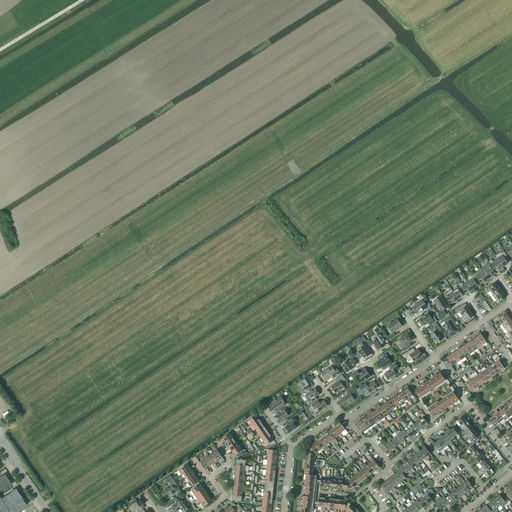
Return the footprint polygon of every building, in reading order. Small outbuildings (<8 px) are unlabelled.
[(506,245),(503,247),(510,257),(509,256),(511,254),(511,244),(507,247),(506,245)] [(500,254),(496,257),(497,259),(503,267),(507,264),(507,263),(509,261),(510,262),(503,252),(500,254)] [(491,260),(488,262),(495,272),(495,271),(497,269),(498,270),(503,267),(497,259),(493,262),(491,260)] [(486,266),(481,270),(482,272),(488,279),(493,276),(492,275),(495,274),(489,264),(486,266)] [(477,273),(474,275),(480,284),(481,284),(480,283),(483,282),(483,283),(488,279),(482,272),(481,270),(477,273)] [(469,281),(468,282),(473,289),(478,286),(477,285),(480,284),(480,285),(480,284),(474,275),(471,277),(470,277),(468,278),(468,279),(469,281)] [(462,283),(459,285),(465,295),(466,294),(465,294),(468,292),(468,293),(473,289),(468,282),(463,285),(462,283)] [(495,283),(486,290),(488,293),(490,291),(493,296),(501,291),(497,286),(496,286),(495,284),(496,283),(495,283)] [(458,289),(453,292),(458,300),(463,296),(462,296),(465,294),(465,295),(459,285),(456,287),(458,289)] [(447,293),(444,295),(450,305),(451,305),(450,304),(453,302),(453,303),(458,300),(453,292),(451,290),(447,293)] [(501,291),(493,296),(496,301),(497,300),(499,303),(504,299),(502,297),(504,296),(501,291)] [(438,313),(439,316),(441,318),(446,315),(445,312),(443,310),(447,307),(440,297),(434,301),(440,311),(438,313)] [(427,311),(431,309),(427,302),(424,304),(422,300),(412,307),(416,313),(422,310),(422,311),(426,309),(427,311)] [(465,304),(455,311),(457,314),(459,313),(462,317),(470,312),(466,307),(466,308),(464,305),(465,305),(465,304)] [(470,312),(462,317),(465,322),(463,323),(465,326),(475,319),(474,320),(472,317),(473,317),(470,312)] [(428,314),(419,320),(421,322),(419,323),(422,326),(423,325),(423,326),(428,323),(429,323),(430,326),(437,321),(433,315),(430,317),(428,314)] [(503,324),(510,319),(506,314),(504,316),(503,315),(497,319),(501,325),(503,324)] [(452,327),(455,325),(449,317),(444,321),(446,324),(442,327),(448,336),(455,332),(452,327)] [(504,329),(511,323),(511,322),(510,319),(503,324),(501,325),(504,329)] [(392,333),(402,326),(397,320),(392,324),(391,323),(388,325),(389,326),(388,326),(392,333)] [(436,344),(443,340),(438,332),(440,330),(436,325),(433,327),(435,329),(434,333),(431,335),(436,344)] [(383,343),(385,341),(380,333),(375,337),(376,339),(372,342),(378,351),(384,346),(383,343)] [(476,337),(482,346),(486,343),(481,334),(476,337)] [(408,344),(412,341),(407,335),(404,337),(404,336),(401,338),(401,339),(398,341),(401,344),(399,346),(403,352),(410,347),(408,344)] [(472,340),(478,349),(482,346),(476,337),(472,340)] [(468,343),(473,351),(478,349),(472,340),(468,343)] [(364,359),(369,355),(367,351),(369,350),(364,343),(359,346),(361,349),(357,351),(360,355),(361,354),(364,359)] [(464,346),(469,354),(473,351),(468,343),(464,346)] [(465,357),(468,355),(469,354),(464,346),(459,349),(465,357)] [(414,362),(423,357),(418,350),(415,352),(413,352),(412,349),(403,355),(407,360),(410,358),(411,360),(412,360),(414,362)] [(455,352),(461,360),(465,357),(459,349),(455,352)] [(451,355),(456,363),(461,360),(455,352),(451,355)] [(456,363),(451,355),(446,358),(452,366),(456,363)] [(384,370),(392,364),(386,356),(376,363),(380,369),(382,367),(384,370)] [(353,367),(357,364),(353,358),(349,361),(342,365),(347,373),(354,368),(353,367)] [(499,360),(494,363),(495,365),(500,372),(504,369),(499,360)] [(494,363),(490,366),(491,368),(495,375),(500,372),(495,365),(494,363)] [(394,372),(398,369),(395,364),(389,368),(390,370),(384,375),(388,381),(396,375),(394,372)] [(490,366),(486,369),(487,371),(491,378),(495,375),(491,368),(490,366)] [(334,379),(340,374),(336,369),(334,370),(331,367),(321,373),(326,380),(332,376),(334,379)] [(486,369),(481,372),(482,374),(487,380),(488,381),(492,378),(491,378),(487,371),(486,369)] [(362,382),(370,377),(366,370),(359,375),(357,371),(351,375),(353,379),(357,376),(362,382)] [(481,372),(477,375),(478,377),(483,383),(487,380),(482,374),(481,372)] [(420,398),(445,381),(440,373),(414,390),(420,398)] [(342,384),(346,381),(342,375),(335,380),(337,383),(331,387),(335,394),(344,388),(342,384)] [(473,378),(479,386),(483,383),(478,377),(477,375),(473,378)] [(308,384),(311,382),(307,377),(304,379),(305,379),(299,383),(303,389),(305,392),(310,388),(308,386),(309,385),(308,384)] [(469,381),(474,389),(479,386),(473,378),(469,381)] [(469,381),(464,384),(470,392),(474,389),(469,381)] [(370,393),(378,388),(373,382),(367,386),(365,384),(359,388),(363,393),(367,390),(370,393)] [(309,390),(306,392),(307,394),(310,398),(308,399),(311,404),(317,399),(315,397),(319,394),(318,392),(318,391),(317,389),(316,389),(315,388),(310,392),(309,390)] [(350,394),(354,391),(352,388),(346,392),(348,395),(340,401),(345,407),(354,400),(350,394)] [(403,391),(410,401),(411,399),(410,397),(413,396),(408,388),(403,391)] [(410,401),(403,391),(399,394),(404,402),(406,400),(408,402),(410,401)] [(458,400),(453,392),(434,405),(427,410),(433,418),(458,400)] [(404,402),(399,394),(395,397),(401,406),(403,405),(405,403),(404,402)] [(279,410),(285,406),(283,403),(284,402),(280,396),(268,404),(273,410),(277,407),(279,410)] [(401,406),(395,397),(391,400),(396,407),(398,406),(399,408),(401,406)] [(320,411),(327,406),(324,400),(320,403),(318,401),(311,405),(315,410),(317,408),(320,411)] [(396,407),(391,400),(386,403),(393,412),(395,411),(393,409),(396,407)] [(382,406),(389,415),(393,412),(386,403),(382,406)] [(389,415),(382,406),(380,407),(378,405),(376,406),(384,418),(389,415)] [(280,421),(289,416),(284,410),(286,409),(284,406),(281,409),(283,411),(276,416),(280,421)] [(384,418),(376,406),(374,408),(376,410),(374,412),(380,421),(384,418)] [(506,407),(502,410),(507,416),(508,418),(511,415),(511,414),(511,413),(506,407)] [(380,421),(374,412),(372,413),(370,410),(368,412),(376,424),(380,421)] [(502,410),(498,413),(503,419),(504,421),(508,418),(507,416),(502,410)] [(376,424),(368,412),(366,413),(367,416),(365,417),(372,427),(376,424)] [(497,412),(493,415),(494,416),(499,423),(500,424),(504,421),(503,419),(498,413),(497,412)] [(251,425),(259,419),(256,415),(248,420),(251,425)] [(460,425),(469,419),(468,417),(465,419),(463,416),(457,421),(460,425)] [(494,416),(490,419),(495,426),(499,423),(494,416)] [(289,433),(297,427),(294,424),(297,422),(294,417),(287,422),(289,425),(285,427),(286,430),(286,431),(287,432),(288,432),(289,433)] [(367,429),(372,427),(365,417),(361,420),(367,429)] [(417,419),(423,428),(428,424),(423,418),(420,420),(418,418),(417,419)] [(259,419),(251,425),(254,429),(262,424),(259,419)] [(423,428),(417,419),(415,421),(417,423),(414,425),(419,432),(423,428)] [(464,429),(469,425),(467,422),(470,420),(469,419),(460,425),(459,427),(462,431),(464,429)] [(363,432),(366,431),(367,429),(361,420),(357,423),(363,432)] [(340,423),(335,426),(343,436),(345,435),(348,433),(345,430),(341,424),(340,423)] [(262,424),(254,429),(257,433),(265,428),(262,424)] [(419,432),(414,425),(411,427),(409,425),(408,426),(415,435),(419,432)] [(467,433),(475,427),(474,425),(472,427),(469,425),(464,429),(467,433)] [(335,426),(331,429),(337,437),(339,435),(341,438),(343,436),(335,426)] [(415,435),(408,426),(406,428),(408,430),(405,432),(407,435),(408,437),(410,439),(415,435)] [(476,428),(475,427),(467,433),(465,435),(468,439),(476,432),(474,430),(476,428)] [(265,428),(257,433),(260,437),(268,432),(265,428)] [(447,429),(454,438),(458,434),(453,428),(450,431),(448,428),(447,429)] [(331,429),(327,433),(335,443),(336,445),(338,443),(334,439),(337,437),(331,429)] [(445,435),(451,443),(455,439),(454,438),(447,429),(446,430),(448,433),(445,435)] [(408,437),(407,435),(405,432),(404,430),(401,432),(399,430),(397,432),(404,440),(408,437)] [(268,432),(260,437),(263,442),(271,436),(268,432)] [(404,440),(397,432),(395,433),(397,435),(394,437),(399,444),(404,440)] [(478,435),(476,432),(468,439),(471,443),(481,435),(480,433),(478,435)] [(226,443),(233,438),(230,433),(220,441),(221,442),(224,440),(226,443)] [(327,433),(323,436),(328,444),(331,442),(333,445),(335,443),(327,433)] [(451,443),(445,435),(442,437),(440,435),(439,436),(447,446),(451,443)] [(271,436),(263,442),(266,446),(274,441),(271,436)] [(323,436),(318,440),(327,450),(328,448),(326,445),(328,444),(323,436)] [(447,446),(439,436),(438,437),(440,439),(437,441),(443,449),(447,446)] [(388,439),(395,447),(399,444),(394,437),(392,440),(390,437),(388,439)] [(226,443),(228,446),(229,447),(236,442),(233,438),(226,443)] [(395,447),(388,439),(386,440),(388,442),(385,445),(390,451),(395,447)] [(318,440),(314,443),(320,450),(322,448),(325,451),(327,450),(318,440)] [(232,451),(239,446),(241,445),(238,441),(236,442),(229,447),(228,446),(226,447),(228,449),(229,448),(232,451)] [(443,449),(437,441),(434,443),(432,441),(431,442),(439,452),(443,449)] [(475,444),(468,450),(472,454),(481,447),(483,445),(481,442),(479,444),(477,442),(475,444)] [(314,443),(310,446),(316,454),(319,456),(320,455),(318,452),(320,450),(314,443)] [(239,446),(232,451),(234,454),(230,456),(232,458),(234,456),(235,457),(247,454),(245,449),(243,450),(242,451),(239,446)] [(425,447),(421,450),(427,457),(427,456),(430,454),(425,447)] [(481,447),(472,454),(475,458),(482,453),(480,451),(482,449),(481,447)] [(213,453),(218,461),(220,459),(223,462),(225,461),(217,450),(213,453)] [(421,450),(418,453),(423,459),(424,459),(425,461),(428,459),(429,459),(427,456),(427,457),(421,450)] [(213,453),(209,456),(214,464),(213,464),(214,466),(216,465),(214,463),(218,461),(213,453)] [(418,453),(414,455),(420,462),(423,459),(418,453)] [(482,453),(475,458),(479,463),(488,456),(486,454),(484,456),(482,453)] [(203,458),(204,459),(209,466),(213,464),(214,464),(209,456),(207,455),(203,458)] [(414,455),(411,458),(418,467),(420,466),(418,463),(420,462),(414,455)] [(488,456),(479,463),(482,467),(487,463),(487,464),(489,462),(491,460),(490,458),(489,458),(488,456)] [(372,458),(370,459),(372,462),(369,464),(375,471),(380,468),(374,461),(372,458)] [(411,458),(408,461),(413,468),(415,466),(417,469),(418,467),(411,458)] [(209,466),(204,459),(200,462),(207,473),(209,471),(207,468),(209,466)] [(408,461),(404,463),(410,470),(413,468),(408,461)] [(482,467),(480,469),(484,474),(493,466),(491,464),(489,462),(487,464),(487,463),(482,467)] [(365,463),(363,464),(371,475),(375,471),(369,464),(367,466),(365,463)] [(402,465),(401,466),(407,473),(406,473),(407,473),(406,473),(408,476),(410,474),(412,477),(414,476),(411,473),(410,471),(410,470),(404,463),(402,465)] [(190,469),(191,470),(193,468),(192,466),(190,468),(187,464),(178,471),(181,475),(183,474),(190,469)] [(363,464),(361,466),(363,469),(361,471),(367,478),(371,475),(363,464)] [(401,466),(398,469),(399,471),(403,476),(403,475),(406,473),(407,473),(401,466)] [(493,466),(484,474),(487,478),(494,473),(492,470),(494,468),(493,466)] [(190,469),(183,474),(186,478),(193,473),(191,470),(190,469)] [(355,476),(353,478),(358,485),(367,478),(361,471),(359,473),(356,470),(353,473),(355,476)] [(399,471),(396,473),(402,481),(406,478),(403,475),(403,476),(399,471)] [(193,473),(186,478),(189,482),(196,477),(197,478),(199,477),(197,475),(195,476),(193,473)] [(396,473),(393,476),(399,484),(400,483),(401,484),(400,485),(402,487),(406,484),(404,482),(403,482),(402,481),(396,473)] [(0,491),(11,484),(5,475),(0,478),(0,491)] [(177,486),(170,475),(164,479),(167,482),(169,481),(171,485),(161,492),(166,499),(175,493),(178,496),(182,493),(180,490),(176,492),(174,488),(177,486)] [(302,507),(313,508),(314,498),(315,498),(316,495),(316,489),(317,487),(315,486),(316,476),(306,475),(305,486),(304,487),(304,495),(303,496),(302,507)] [(348,476),(347,477),(348,481),(353,486),(354,488),(358,485),(353,478),(350,479),(348,476)] [(393,476),(390,478),(396,486),(399,484),(393,476)] [(196,477),(189,482),(192,486),(199,481),(197,478),(196,477)] [(390,478),(387,481),(393,489),(394,488),(396,486),(390,478)] [(459,480),(469,491),(473,487),(468,481),(465,483),(461,478),(459,480)] [(469,491),(459,480),(458,481),(461,486),(458,488),(464,495),(469,491)] [(387,481),(384,483),(390,491),(391,490),(392,491),(392,493),(393,494),(396,492),(397,491),(396,489),(394,489),(394,488),(393,489),(387,481)] [(384,483),(380,486),(384,490),(385,489),(387,491),(388,493),(390,491),(384,483)] [(194,495),(203,489),(200,484),(191,491),(194,495)] [(452,489),(460,498),(464,495),(458,488),(456,490),(454,488),(452,489)] [(0,498),(0,511),(15,511),(26,505),(15,489),(9,493),(10,493),(1,499),(0,498)] [(197,499),(199,498),(206,493),(203,489),(194,495),(197,499)] [(460,498),(452,489),(450,491),(452,493),(450,495),(455,502),(460,498)] [(206,493),(199,498),(202,502),(209,497),(206,493)] [(423,495),(421,496),(429,506),(433,502),(426,493),(423,495)] [(455,502),(450,495),(447,497),(445,495),(443,496),(444,497),(446,499),(449,503),(449,504),(450,506),(455,502)] [(491,503),(488,505),(490,507),(494,511),(495,511),(498,510),(499,510),(502,508),(506,505),(505,505),(509,502),(504,495),(501,497),(499,495),(490,502),(491,503)] [(429,506),(421,496),(420,498),(421,500),(419,502),(422,507),(424,509),(429,506)] [(437,498),(444,507),(449,504),(449,503),(446,499),(444,497),(441,499),(439,496),(437,498)] [(209,497),(202,502),(200,503),(203,508),(212,501),(209,497)] [(444,507),(437,498),(435,499),(437,502),(434,504),(440,511),(444,507)] [(136,499),(131,502),(136,509),(134,510),(135,511),(139,511),(143,509),(142,507),(143,506),(143,505),(143,504),(140,500),(137,501),(136,499)] [(190,511),(182,499),(171,507),(173,511),(175,511),(180,509),(182,511),(190,511)] [(411,502),(418,511),(422,507),(419,502),(417,500),(415,502),(413,500),(411,502)] [(408,508),(411,511),(416,511),(418,511),(411,502),(409,503),(411,505),(408,508)]
